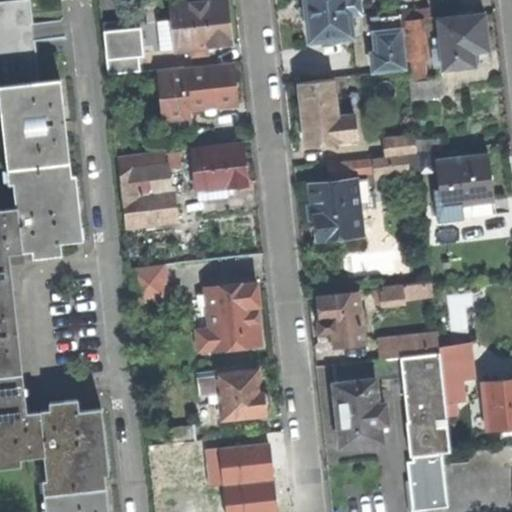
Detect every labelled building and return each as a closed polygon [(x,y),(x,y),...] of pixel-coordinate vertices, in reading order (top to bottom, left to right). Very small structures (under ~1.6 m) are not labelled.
[(0,85),(3,85),(16,209),(2,211),(1,212),(0,212),(0,466),(20,465),(18,452),(28,451),(28,452),(42,451),(49,511),(108,511),(97,407),(72,410),(71,398),(49,401),(50,412),(40,413),(39,402),(32,403),(25,404),(21,367),(9,258),(23,257),(22,246),(31,245),(32,256),(43,255),(54,253),(52,242),(77,238),(66,126),(61,79),(41,81),(38,56),(67,53),(63,20),(33,24),(30,0),(11,0),(0,1),(0,85)] [(209,46),(233,43),(231,26),(227,0),(216,0),(174,5),(178,43),(172,44),(172,50),(193,48),(194,56),(210,54),(209,46)] [(311,42),(353,37),(350,16),(362,15),(359,0),(305,0),(307,11),(311,42)] [(415,10),(403,12),(405,21),(417,20),(415,10)] [(443,70),(475,66),(474,59),(474,52),(489,50),(485,14),(437,19),(443,70)] [(374,72),(405,68),(399,15),(372,19),(377,52),(372,53),(373,62),(374,72)] [(418,20),(417,20),(405,21),(404,22),(409,58),(407,58),(412,98),(443,94),(441,79),(427,81),(418,20)] [(109,75),(141,72),(138,49),(122,51),(120,36),(105,37),(109,75)] [(237,84),(235,64),(186,70),(186,67),(168,69),(170,90),(161,91),(165,133),(193,130),(191,109),(239,104),(237,84)] [(159,70),(161,91),(170,90),(168,69),(159,70)] [(308,145),(358,139),(355,116),(340,118),(335,79),(300,83),(306,133),(308,145)] [(386,155),(417,152),(416,136),(384,140),(386,155)] [(199,197),(230,194),(229,186),(247,184),(246,168),(243,144),(194,150),(199,197)] [(183,168),(181,152),(148,155),(118,158),(126,228),(176,222),(171,178),(169,178),(144,181),(143,172),(167,170),(183,168)] [(416,154),(407,156),(409,172),(418,170),(416,154)] [(440,221),(495,213),(492,187),(487,154),(438,161),(443,204),(438,205),(440,221)] [(375,176),(409,172),(407,156),(406,155),(373,159),(375,174),(375,176)] [(333,179),(375,174),(373,159),(331,164),(333,179)] [(169,178),(167,170),(143,172),(144,181),(169,178)] [(317,240),(362,234),(359,204),(370,203),(367,180),(356,181),(356,180),(311,185),(316,227),(317,240)] [(170,299),(166,265),(131,269),(135,303),(170,299)] [(246,276),(211,280),(212,288),(209,288),(209,294),(203,294),(206,314),(197,314),(201,350),(215,349),(216,350),(263,345),(261,328),(262,327),(259,305),(262,305),(260,293),(259,281),(247,282),(246,276)] [(420,296),(434,295),(432,282),(419,284),(420,296)] [(383,301),(405,299),(404,287),(382,290),(383,301)] [(337,346),(364,342),(362,324),(368,323),(367,316),(361,317),(359,293),(320,298),(322,319),(318,319),(320,333),(335,331),(336,340),(337,346)] [(383,340),(385,358),(441,352),(438,333),(383,340)] [(448,417),(446,401),(442,362),(441,352),(385,358),(335,364),(337,383),(336,383),(340,416),(343,444),(383,439),(381,423),(389,422),(386,403),(379,404),(376,379),(404,376),(409,421),(407,421),(411,456),(436,453),(452,451),(448,417)] [(462,379),(474,377),(472,358),(442,362),(446,401),(457,400),(464,399),(462,379)] [(260,368),(219,372),(224,419),(267,414),(267,412),(270,411),(271,405),(271,402),(271,398),(267,394),(265,393),(265,389),(263,390),(260,368)] [(511,379),(482,382),(484,399),(471,400),(474,426),(486,424),(487,429),(504,427),(505,434),(511,433),(511,379)] [(459,416),(457,400),(446,401),(448,417),(459,416)] [(170,443),(198,440),(196,426),(168,429),(170,443)] [(438,466),(436,453),(411,456),(413,469),(438,466)]
